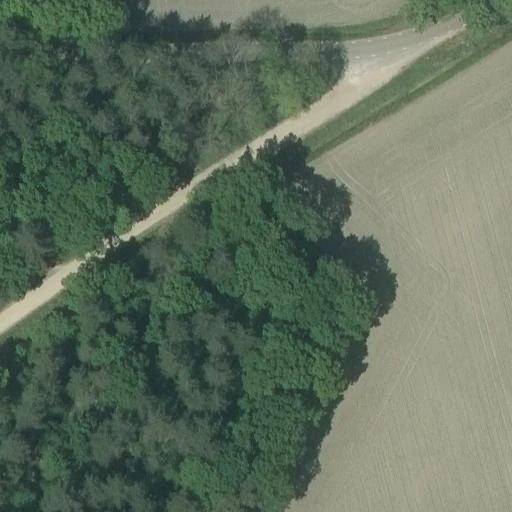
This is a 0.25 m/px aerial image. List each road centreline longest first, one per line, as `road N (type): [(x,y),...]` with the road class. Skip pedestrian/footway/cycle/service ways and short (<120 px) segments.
road 1 (unclassified): [(0,33),(46,46),(148,54),(293,52),(394,44),(497,0)]
road 2 (track): [(210,511),(269,339),(265,266),(225,169)]
road 3 (track): [(394,44),(370,79),(225,169)]
road 4 (track): [(225,169),(56,277)]
